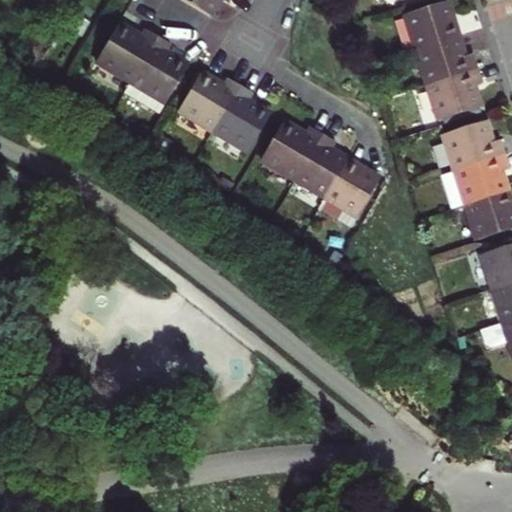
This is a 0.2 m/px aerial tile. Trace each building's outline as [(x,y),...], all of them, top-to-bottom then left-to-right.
[(218,0),(189,0),(210,12),(218,0)] [(408,16),(420,52),(460,40),(448,4),(408,16)] [(99,59),(131,79),(158,34),(145,26),(140,33),(122,22),(99,59)] [(158,34),(131,79),(124,91),(154,110),(184,59),(167,49),(171,42),(158,34)] [(420,52),(430,86),(478,71),(474,57),(466,59),(460,40),(420,52)] [(478,71),(430,86),(442,122),(482,110),(476,92),(483,90),(478,71)] [(211,129),(239,83),(227,76),(222,84),(204,72),(181,110),(211,129)] [(254,93),(239,83),(211,129),(244,149),(267,111),(250,100),(254,93)] [(263,160),(295,179),(321,136),(310,129),(305,136),(286,123),(263,160)] [(488,125),(447,138),(458,173),(505,158),(501,144),(494,146),(488,125)] [(335,145),(321,136),(295,179),(324,197),(346,160),(331,151),(335,145)] [(458,173),(469,207),(509,194),(503,176),(511,174),(505,158),(458,173)] [(346,160),(324,197),(316,209),(348,228),(378,180),(346,160)] [(511,203),(509,194),(469,207),(480,243),(511,233),(511,203)] [(511,247),(484,256),(495,291),(511,285),(511,247)] [(511,285),(495,291),(505,323),(511,321),(511,285)] [(511,321),(505,323),(481,331),(485,342),(490,346),(493,347),(511,341),(511,343),(511,321)]
